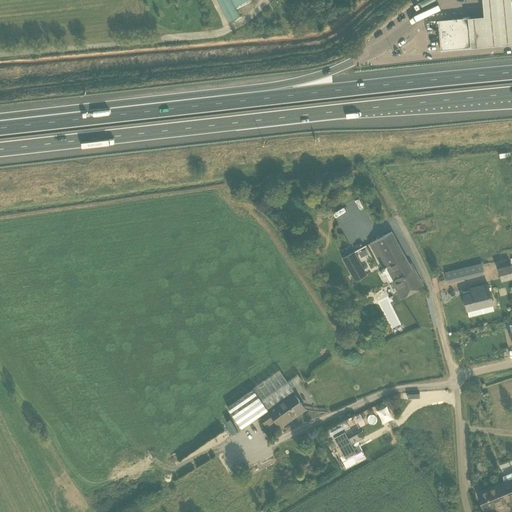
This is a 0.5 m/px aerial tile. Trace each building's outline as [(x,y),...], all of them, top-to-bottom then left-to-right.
[(240,15),(235,7),(248,0),(217,0),(229,21),(240,15)] [(511,0),(483,0),(485,15),(469,17),(472,47),(511,42),(511,0)] [(467,17),(438,20),(441,50),(470,47),(467,17)] [(383,268),(383,270),(389,282),(392,281),(401,298),(423,285),(414,269),(412,269),(391,231),(370,243),(383,268)] [(360,262),(349,269),(355,280),(367,273),(360,262)] [(498,268),(499,274),(511,270),(511,268),(511,264),(498,268)] [(476,265),(445,272),(447,281),(478,273),(476,265)] [(471,293),(463,294),(467,310),(493,304),(493,303),(488,284),(470,288),(471,293)] [(392,331),(401,328),(397,317),(388,320),(392,331)] [(242,427),(260,415),(268,409),(275,404),(293,391),(294,391),(279,369),(227,406),(236,419),(235,418),(242,427)] [(290,380),(293,385),(303,379),(300,374),(290,380)] [(279,426),(287,421),(305,408),(293,391),(275,404),(268,409),(260,415),(267,425),(274,420),(279,426)] [(337,443),(337,442),(346,458),(356,452),(345,431),(334,437),(337,443)] [(508,480),(501,482),(508,500),(511,498),(511,472),(506,475),(508,480)] [(501,482),(477,492),(484,510),(508,500),(501,482)]
